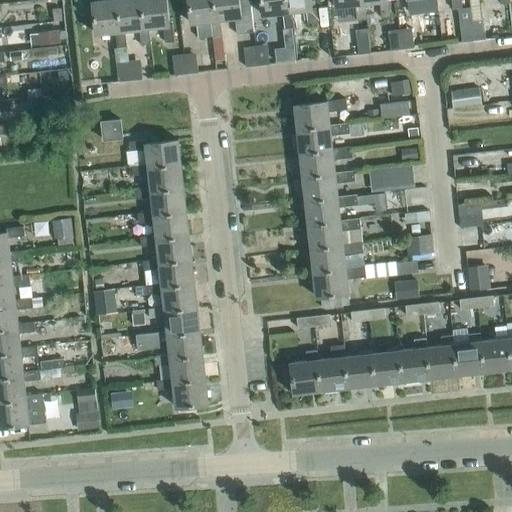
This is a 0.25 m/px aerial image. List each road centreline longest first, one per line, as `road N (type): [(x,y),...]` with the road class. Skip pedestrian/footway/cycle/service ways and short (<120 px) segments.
road 1 (residential): [(244,465),(204,81),(511,43)]
road 2 (residential): [(244,465),(511,447)]
road 3 (residential): [(0,481),(244,465)]
